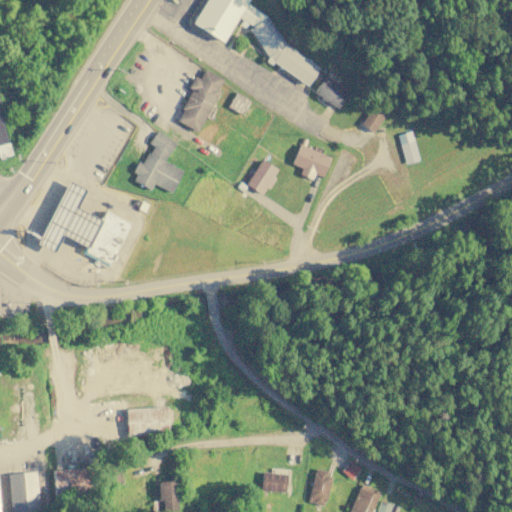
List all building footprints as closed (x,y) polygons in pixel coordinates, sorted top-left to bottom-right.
[(317,83),(310,91),(336,110),(349,91),(324,73),(323,75),(316,71),(318,68),(283,43),(266,16),(244,3),(246,0),(205,0),(191,22),(221,41),(237,15),(243,19),(239,24),(244,26),(246,22),(252,26),(248,28),(266,57),(264,61),(271,66),(272,63),(307,88),(312,80),(317,83)] [(204,69),(222,79),(216,89),(219,90),(196,131),(176,120),(182,109),(180,108),(190,89),(187,87),(194,76),(198,78),(204,69)] [(249,101),(235,92),(227,105),(241,114),(249,101)] [(384,115),(372,133),(359,124),(371,106),(384,115)] [(0,119),(10,153),(0,156),(0,119)] [(156,130),(175,143),(163,161),(182,170),(170,192),(153,184),(150,190),(131,180),(135,173),(131,172),(136,161),(141,162),(146,151),(149,153),(152,146),(147,142),(156,130)] [(410,130),(418,160),(405,164),(396,134),(410,130)] [(301,137),(306,139),(303,145),(330,157),(321,176),(313,173),(310,179),(298,173),(300,167),(290,163),(301,137)] [(260,158),(276,168),(272,176),(275,178),(268,189),(264,186),(260,193),(244,183),(260,158)] [(67,180),(85,189),(76,207),(100,220),(105,211),(128,223),(106,266),(81,253),(84,247),(61,235),(52,252),(34,243),(67,180)] [(166,406),(168,433),(126,436),(125,409),(166,406)] [(341,470),(351,479),(359,468),(349,460),(341,470)] [(51,469),(85,466),(89,499),(55,503),(51,469)] [(123,483),(122,466),(106,466),(107,484),(123,483)] [(314,467),(327,470),(326,475),(332,476),(325,502),(323,501),(322,505),(307,501),(308,498),(307,497),(314,467)] [(35,471),(39,511),(29,511),(9,511),(6,474),(35,471)] [(261,471),(286,474),(284,492),(259,489),(261,471)] [(156,481),(176,480),(177,510),(162,510),(162,500),(157,500),(156,481)] [(361,484),(359,488),(358,487),(347,511),(369,511),(379,492),(361,484)] [(380,500),(375,511),(395,511),(398,507),(380,500)]
